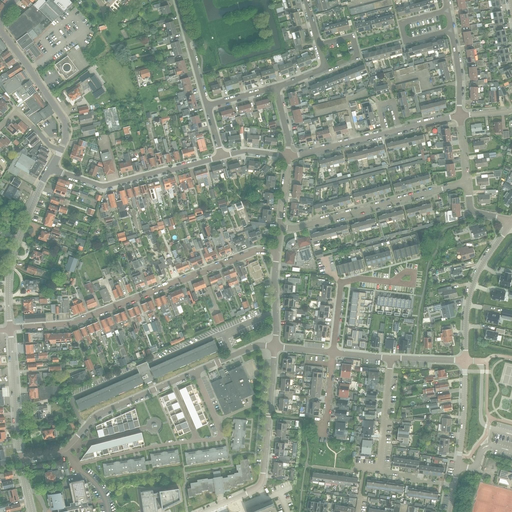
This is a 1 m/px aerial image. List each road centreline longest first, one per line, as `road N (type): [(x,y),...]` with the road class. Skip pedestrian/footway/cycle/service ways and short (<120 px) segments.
road 1 (residential): [(10,329),(70,323),(255,249),(276,252)]
road 2 (residential): [(203,511),(261,481),(274,346)]
road 3 (residential): [(279,227),(466,182)]
road 4 (residential): [(51,167),(118,185),(221,156)]
road 5 (tertiary): [(10,329),(11,262),(51,167)]
road 6 (tertiary): [(465,360),(472,286),(508,224)]
road 7 (tertiary): [(60,148),(63,117),(0,30)]
road 8 (residential): [(61,452),(95,414),(172,382)]
road 9 (tertiary): [(21,459),(10,329)]
road 10 (residential): [(74,465),(197,441)]
road 11 (tertiary): [(454,484),(465,360)]
road 12 (residential): [(332,352),(340,283),(393,281)]
